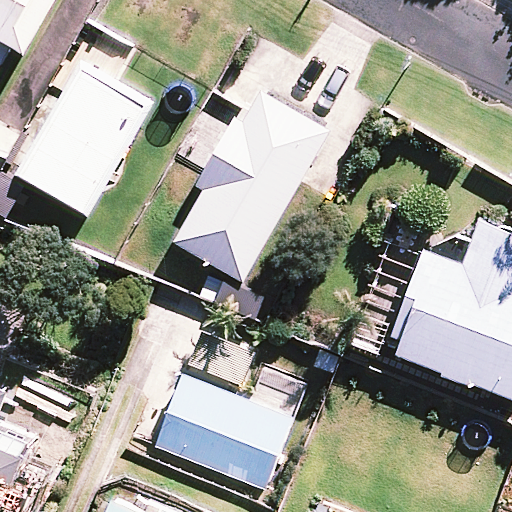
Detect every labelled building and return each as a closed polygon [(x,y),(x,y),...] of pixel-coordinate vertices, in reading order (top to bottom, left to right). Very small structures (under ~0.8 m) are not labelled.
[(0,0),(0,67),(18,35),(31,43),(54,0),(0,0)] [(243,104),(215,153),(195,141),(181,166),(200,177),(210,183),(179,236),(247,275),(301,181),(331,198),(381,111),(255,38),(223,93),(243,104)] [(154,97),(83,58),(23,166),(94,205),(154,97)] [(511,225),(483,215),(466,260),(427,245),(393,232),(356,334),(511,391),(511,225)] [(267,291),(210,273),(203,296),(260,314),(267,291)] [(259,348),(203,331),(193,363),(249,380),(259,348)] [(0,511),(3,511),(8,511),(28,429),(0,421),(0,420),(17,378),(2,372),(12,348),(0,342),(0,511)] [(295,411),(187,369),(158,444),(266,487),(295,411)] [(162,504),(120,487),(110,511),(199,511),(164,498),(162,504)] [(345,511),(320,502),(316,511),(345,511)]
